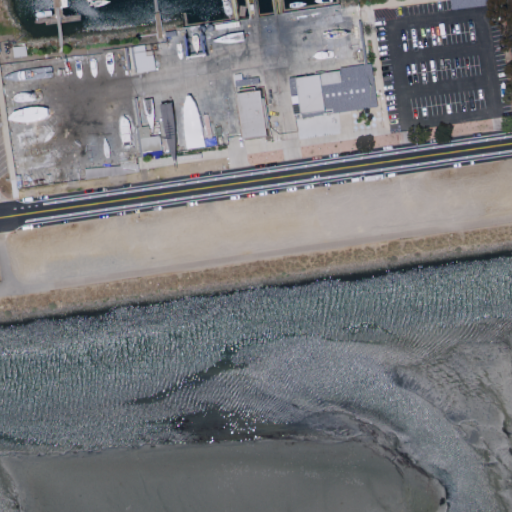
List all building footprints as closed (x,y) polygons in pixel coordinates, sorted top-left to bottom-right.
[(153,54),(146,55),(144,43),(132,45),(136,72),(155,69),(153,54)] [(13,57),(26,55),(24,45),(11,46),(13,57)] [(376,106),(371,65),(293,74),(297,115),(376,106)] [(234,93),(240,138),(265,135),(259,90),(234,93)] [(140,151),(159,150),(158,134),(148,135),(148,125),(138,126),(140,151)]
